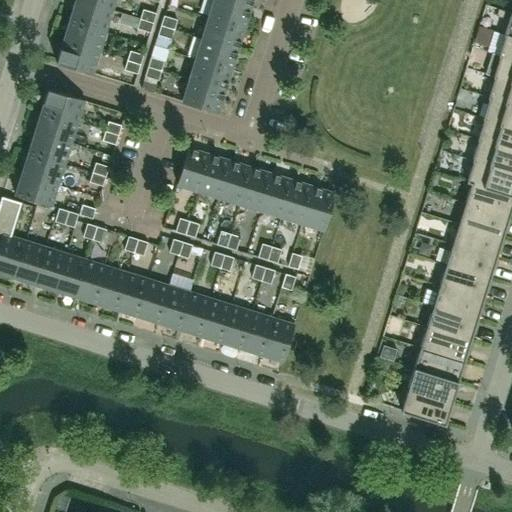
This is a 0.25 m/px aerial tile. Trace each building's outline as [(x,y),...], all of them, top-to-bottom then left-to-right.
[(106,31),(112,10),(79,0),(74,0),(69,20),(106,31)] [(79,0),(112,10),(115,0),(79,0)] [(244,29),(251,8),(225,0),(212,0),(207,17),(244,29)] [(497,8),(495,15),(504,18),(506,11),(497,8)] [(153,23),(156,13),(143,9),(140,18),(153,23)] [(511,12),(506,11),(504,18),(508,19),(503,33),(511,36),(511,12)] [(173,29),(176,19),(163,15),(160,25),(173,29)] [(238,49),(244,29),(207,17),(201,38),(238,49)] [(150,32),(153,23),(140,18),(137,28),(150,32)] [(99,52),(106,31),(69,20),(62,40),(99,52)] [(170,39),(173,29),(160,25),(157,34),(170,39)] [(511,36),(503,33),(503,34),(500,33),(498,39),(503,40),(498,54),(511,58),(511,36)] [(231,70),(238,49),(201,38),(194,59),(231,70)] [(93,73),(99,52),(62,40),(56,62),(93,73)] [(140,64),(143,54),(130,50),(127,60),(140,64)] [(511,58),(498,54),(498,55),(495,54),(493,60),(497,61),(493,76),(511,81),(511,58)] [(161,70),(164,61),(150,57),(147,66),(161,70)] [(225,91),(231,70),(194,59),(188,79),(225,91)] [(137,74),(140,64),(127,60),(124,69),(137,74)] [(158,80),(161,70),(147,66),(144,76),(158,80)] [(511,81),(493,76),(490,75),(488,81),(492,82),(488,96),(511,103),(511,81)] [(218,112),(225,91),(188,79),(181,101),(218,112)] [(78,122),(84,101),(47,89),(40,110),(78,122)] [(511,103),(488,96),(488,97),(484,96),(483,102),(487,103),(482,118),(511,126),(511,103)] [(71,142),(78,122),(40,110),(34,131),(71,142)] [(511,126),(482,118),(479,117),(477,123),(481,124),(477,139),(511,149),(511,126)] [(118,135),(121,125),(108,121),(105,131),(118,135)] [(64,163),(71,142),(34,131),(28,152),(64,163)] [(115,144),(118,135),(105,131),(102,140),(115,144)] [(511,149),(477,139),(474,138),(472,144),(476,145),(472,160),(511,171),(511,149)] [(198,191),(209,154),(188,147),(176,184),(198,191)] [(58,184),(64,163),(28,152),(21,173),(58,184)] [(219,197),(230,160),(209,154),(198,191),(219,197)] [(511,188),(511,171),(472,160),(469,159),(467,165),(471,166),(466,180),(511,194),(511,193),(510,193),(511,188)] [(239,203),(251,166),(230,160),(219,197),(239,203)] [(105,176),(108,166),(95,162),(92,172),(105,176)] [(260,210),(271,173),(251,166),(239,203),(260,210)] [(102,186),(105,176),(92,172),(89,181),(102,186)] [(51,205),(58,184),(21,173),(14,194),(51,205)] [(281,216),(292,179),(271,173),(260,210),(281,216)] [(301,223),(313,186),(292,179),(281,216),(301,223)] [(508,216),(511,204),(511,194),(466,180),(464,187),(469,188),(465,203),(508,216)] [(323,229),(334,192),(313,186),(301,223),(323,229)] [(0,272),(12,276),(23,239),(10,235),(21,202),(1,196),(0,199),(0,272)] [(508,216),(465,203),(460,201),(458,207),(463,209),(458,223),(502,237),(508,216)] [(92,218),(95,208),(82,204),(79,214),(92,218)] [(64,224),(68,211),(58,208),(54,221),(64,224)] [(73,227),(78,214),(68,211),(64,224),(73,227)] [(185,234),(189,221),(179,218),(175,231),(185,234)] [(194,237),(198,224),(189,221),(185,234),(194,237)] [(502,237),(458,223),(454,222),(452,228),(456,229),(452,244),(496,257),(502,237)] [(92,239),(96,226),(87,223),(83,236),(92,239)] [(102,242),(106,229),(96,226),(92,239),(102,242)] [(226,247),(230,233),(220,230),(216,244),(226,247)] [(235,250),(239,236),(230,233),(226,247),(235,250)] [(133,252),(137,239),(128,236),(124,249),(133,252)] [(23,239),(12,276),(33,283),(44,246),(23,239)] [(143,255),(147,242),(137,239),(133,252),(143,255)] [(178,255),(182,241),(173,239),(168,252),(178,255)] [(188,258),(192,244),(182,241),(178,255),(188,258)] [(489,278),(496,257),(452,244),(448,242),(446,249),(450,250),(445,264),(489,278)] [(267,259),(271,246),(262,243),(257,256),(267,259)] [(53,289),(65,252),(44,246),(33,283),(53,289)] [(277,262),(281,249),(271,246),(267,259),(277,262)] [(219,268),(223,254),(214,251),(210,265),(219,268)] [(74,296),(86,259),(65,252),(53,289),(74,296)] [(297,269),(301,256),(292,253),(287,266),(297,269)] [(229,270),(233,257),(223,254),(219,268),(229,270)] [(95,302),(106,265),(86,259),(74,296),(95,302)] [(483,299),(489,278),(445,264),(441,263),(439,269),(443,271),(439,285),(483,299)] [(260,280),(265,267),(255,264),(251,277),(260,280)] [(116,309),(127,272),(106,265),(95,302),(116,309)] [(270,283),(274,270),(265,267),(260,280),(270,283)] [(136,315),(148,278),(127,272),(116,309),(136,315)] [(291,290),(295,276),(285,273),(281,287),(291,290)] [(157,322),(169,285),(148,278),(136,315),(157,322)] [(483,299),(439,285),(435,284),(433,290),(437,291),(432,306),(476,319),(483,299)] [(178,328),(189,291),(169,285),(157,322),(178,328)] [(198,335),(210,298),(189,291),(178,328),(198,335)] [(219,341),(231,304),(210,298),(198,335),(219,341)] [(240,347),(251,310),(231,304),(219,341),(240,347)] [(476,319),(432,306),(428,304),(426,311),(431,312),(426,326),(470,340),(476,319)] [(261,354),(272,317),(251,310),(240,347),(261,354)] [(282,360),(293,323),(272,317),(261,354),(282,360)] [(470,340),(426,326),(422,325),(420,331),(424,333),(420,347),(463,361),(470,340)] [(463,361),(420,347),(416,346),(414,352),(418,353),(413,368),(457,381),(463,361)] [(451,402),(457,381),(413,368),(409,366),(407,372),(411,374),(407,388),(451,402)] [(451,402),(407,388),(403,387),(401,393),(405,394),(400,410),(444,423),(451,402)]
